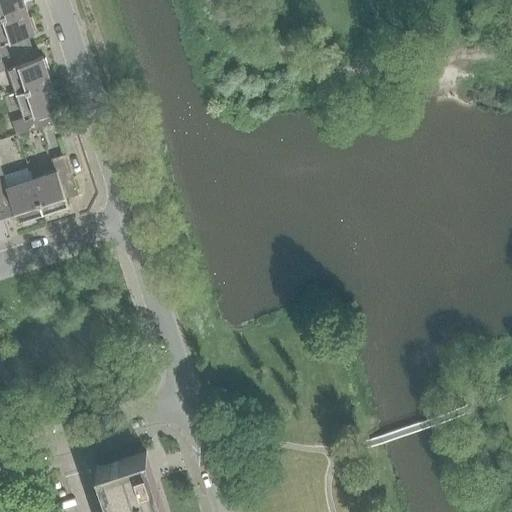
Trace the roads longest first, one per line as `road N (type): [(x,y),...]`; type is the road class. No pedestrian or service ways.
road 1 (residential): [(127,221),(54,0)]
road 2 (residential): [(0,465),(187,404)]
road 3 (residential): [(187,404),(127,221)]
road 4 (residential): [(0,263),(127,221)]
